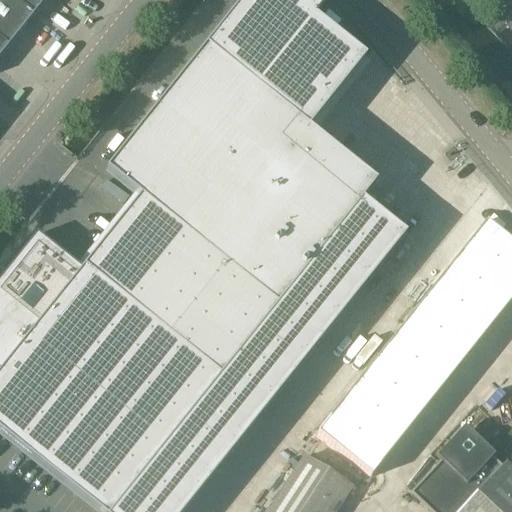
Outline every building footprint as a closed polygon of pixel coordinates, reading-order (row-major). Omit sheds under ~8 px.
[(0,0),(0,42),(7,48),(28,23),(0,0)] [(0,0),(28,23),(46,0),(0,0)] [(308,0),(236,0),(235,3),(238,6),(291,48),(314,20),(322,11),(308,0)] [(238,6),(204,49),(308,131),(365,60),(314,20),(291,48),(238,6)] [(36,235),(0,280),(0,436),(94,511),(115,511),(164,452),(234,363),(276,310),(238,280),(290,215),(260,191),(308,131),(204,49),(105,173),(139,200),(81,272),(36,235)] [(290,215),(238,280),(276,310),(277,309),(361,203),(375,185),(308,131),(260,191),(290,215)] [(361,203),(277,309),(320,344),(405,238),(361,203)] [(511,294),(511,247),(480,222),(439,275),(493,318),(511,294)] [(493,318),(439,275),(396,327),(451,371),(493,318)] [(276,310),(234,363),(277,397),(320,344),(277,309),(276,310)] [(451,371),(396,327),(354,380),(408,424),(451,371)] [(234,363),(164,452),(206,486),(277,397),(234,363)] [(408,424),(354,380),(312,433),(366,476),(408,424)] [(503,467),(464,429),(435,459),(440,463),(409,495),(427,511),(511,511),(511,470),(505,464),(503,467)] [(312,433),(270,486),(302,511),(337,511),(366,476),(312,433)] [(164,452),(115,511),(185,511),(206,486),(164,452)] [(302,511),(270,486),(248,511),(302,511)]
